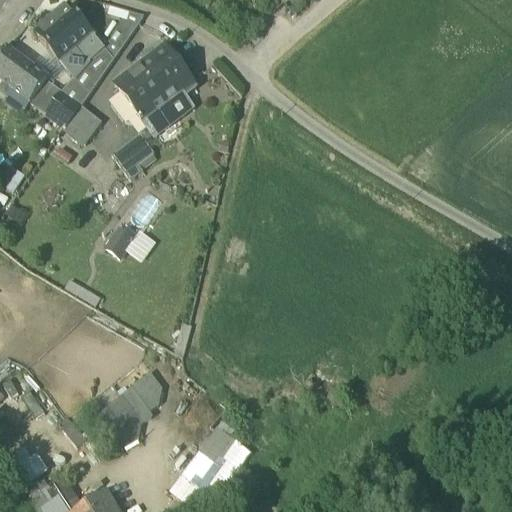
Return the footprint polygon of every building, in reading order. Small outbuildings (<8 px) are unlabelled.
[(59,68),(60,68),(76,54),(91,40),(68,12),(35,39),(59,68)] [(129,17),(111,44),(122,52),(143,21),(129,17)] [(91,40),(76,54),(84,64),(88,68),(104,55),(102,53),(91,40)] [(113,64),(122,52),(111,44),(102,53),(104,55),(113,64)] [(10,94),(29,108),(46,86),(47,85),(5,53),(0,60),(0,86),(2,88),(0,91),(0,98),(5,101),(10,94)] [(116,90),(145,129),(169,112),(194,93),(164,53),(116,90)] [(70,80),(84,64),(76,54),(60,68),(70,80)] [(88,68),(87,70),(100,83),(113,64),(104,55),(88,68)] [(70,80),(73,84),(73,85),(82,75),(87,70),(88,68),(84,64),(70,80)] [(87,70),(82,75),(96,89),(100,83),(87,70)] [(80,111),(96,89),(82,75),(73,85),(73,84),(61,97),(80,111)] [(50,89),(46,86),(29,108),(34,111),(50,89)] [(61,97),(50,89),(34,111),(45,120),(61,97)] [(45,120),(64,133),(69,127),(80,111),(61,97),(45,120)] [(91,120),(80,111),(69,127),(79,134),(91,120)] [(176,122),(169,112),(145,129),(152,138),(176,122)] [(79,134),(89,142),(100,127),(91,120),(79,134)] [(135,137),(142,146),(152,138),(145,129),(135,137)] [(112,154),(133,181),(156,164),(142,146),(135,137),(112,154)] [(0,187),(15,195),(24,180),(9,171),(0,187)] [(106,258),(119,265),(123,257),(140,267),(152,245),(134,235),(130,243),(118,236),(106,258)] [(98,417),(123,453),(138,444),(140,431),(153,421),(149,417),(159,410),(162,392),(149,376),(98,417)] [(71,426),(61,434),(77,454),(87,446),(71,426)] [(193,490),(214,507),(250,458),(229,443),(233,437),(220,429),(216,434),(217,434),(193,466),(205,475),(193,490)] [(3,467),(20,492),(47,473),(36,457),(30,461),(24,452),(3,467)] [(182,481),(193,490),(205,475),(193,466),(182,481)] [(50,490),(65,511),(78,511),(83,509),(64,481),(50,490)] [(193,490),(182,481),(169,498),(187,511),(210,511),(214,507),(193,490)] [(106,495),(117,511),(141,511),(123,484),(106,495)] [(31,503),(37,511),(65,511),(50,490),(31,503)] [(117,511),(106,495),(83,509),(78,511),(117,511)]
